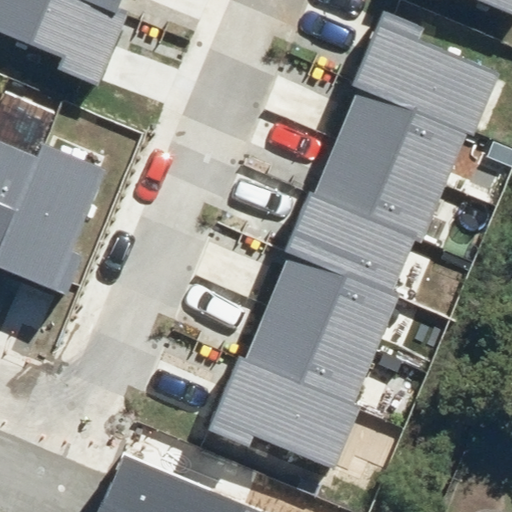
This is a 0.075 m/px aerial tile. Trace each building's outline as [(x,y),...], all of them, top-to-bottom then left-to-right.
[(0,0),(0,31),(103,75),(135,0),(0,0)] [(209,418),(328,467),(501,60),(382,10),(209,418)] [(0,119),(0,230),(39,135),(0,119)] [(79,243),(111,164),(39,135),(0,230),(0,256),(72,286),(88,247),(79,243)] [(263,511),(125,454),(100,511),(263,511)]
